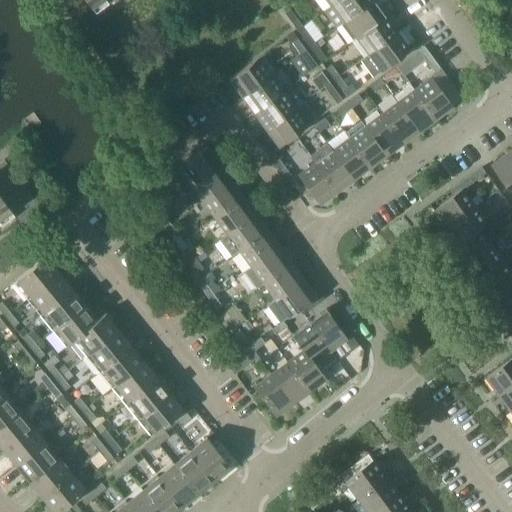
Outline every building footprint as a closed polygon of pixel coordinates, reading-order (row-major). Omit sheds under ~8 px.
[(84,0),(91,9),(102,0),(84,0)] [(316,0),(325,11),(332,5),(338,0),(316,0)] [(338,0),(332,5),(325,11),(337,27),(373,1),(372,0),(338,0)] [(373,1),(337,27),(349,44),(356,38),(385,17),(373,1)] [(290,9),(284,14),(292,25),(298,21),(290,9)] [(385,17),(356,38),(368,54),(397,33),(385,17)] [(300,21),(295,25),(310,46),(316,42),(300,21)] [(369,55),(361,60),(374,77),(381,72),(409,50),(397,33),(368,54),(369,55)] [(292,44),(289,46),(290,50),(295,57),(300,54),(305,50),(298,40),(292,44)] [(316,42),(310,46),(320,59),(325,55),(316,42)] [(424,47),(418,51),(426,61),(434,72),(440,68),(432,57),(424,47)] [(305,50),(300,54),(307,65),(313,61),(305,50)] [(267,52),(229,80),(242,97),(270,77),(279,69),(267,52)] [(333,65),(327,70),(334,80),(340,75),(333,65)] [(397,67),(381,78),(385,84),(401,72),(397,67)] [(322,73),(314,79),(322,89),(325,86),(331,82),(323,72),(322,73)] [(340,75),(334,80),(342,91),(348,87),(340,75)] [(270,77),(242,97),(254,113),(282,93),(270,77)] [(381,78),(371,86),(375,91),(385,84),(381,78)] [(431,78),(414,90),(435,119),(452,106),(451,105),(431,78)] [(331,82),(325,86),(337,103),(342,100),(343,99),(331,82)] [(409,84),(393,96),(398,102),(419,131),(435,119),(414,90),(409,84)] [(282,93),(254,113),(266,130),(294,109),(282,93)] [(359,94),(348,103),(352,109),(363,100),(359,94)] [(294,109),(266,130),(279,147),(307,126),(318,118),(305,101),(294,109)] [(398,102),(381,114),(402,143),(419,131),(398,102)] [(348,103),(337,110),(342,116),(352,109),(348,103)] [(381,114),(365,126),(386,155),(402,143),(381,114)] [(326,119),(315,126),(319,132),(330,124),(326,119)] [(362,122),(345,134),(348,138),(369,167),(386,155),(365,126),(362,122)] [(348,138),(332,150),(353,179),(369,167),(348,138)] [(328,145),(311,157),(316,162),(336,191),(353,179),(332,150),(328,145)] [(206,147),(178,167),(191,185),(219,164),(206,147)] [(511,190),(511,153),(510,151),(493,164),(511,190)] [(276,155),(271,159),(275,165),(279,170),(286,181),(292,176),(284,166),(276,155)] [(44,214),(4,160),(0,162),(0,218),(11,211),(19,222),(24,229),(44,214)] [(316,162),(298,175),(319,204),(336,191),(316,162)] [(219,164),(191,185),(203,201),(231,181),(219,164)] [(447,228),(476,207),(464,190),(487,173),(482,167),(451,190),(455,195),(434,211),(447,228)] [(231,181),(203,201),(215,218),(243,197),(231,181)] [(152,212),(162,205),(150,188),(140,195),(152,212)] [(243,197),(215,218),(227,235),(255,213),(243,197)] [(479,229),(480,230),(489,223),(476,207),(447,228),(458,243),(459,244),(479,229)] [(255,213),(227,235),(239,251),(268,230),(255,213)] [(163,214),(157,218),(165,229),(170,224),(163,214)] [(170,224),(165,229),(173,239),(178,235),(170,224)] [(492,246),(480,230),(479,229),(459,244),(458,243),(450,249),(464,267),(492,246)] [(268,230),(239,251),(251,267),(280,246),(268,230)] [(511,231),(510,232),(502,238),(509,247),(511,244),(511,231)] [(195,258),(195,257),(187,246),(181,251),(189,262),(195,258)] [(251,267),(246,271),(258,287),(263,284),(292,263),(280,246),(251,267)] [(476,283),(504,262),(492,246),(464,267),(476,283)] [(46,255),(16,279),(30,296),(60,272),(46,255)] [(195,258),(189,262),(197,273),(203,268),(195,257),(195,258)] [(488,299),(511,281),(511,272),(504,262),(476,283),(488,299)] [(292,263),(263,284),(275,300),(304,279),(292,263)] [(60,272),(30,296),(43,312),(73,288),(60,272)] [(275,300),(268,306),(281,323),(283,321),(288,318),(299,310),(309,302),(317,296),(316,296),(304,279),(275,300)] [(500,316),(511,306),(511,281),(488,299),(500,316)] [(206,283),(201,287),(209,298),(214,294),(206,283)] [(73,288),(43,312),(56,328),(85,304),(73,288)] [(317,296),(309,302),(313,307),(325,298),(321,293),(316,296),(317,296)] [(214,294),(209,298),(216,309),(221,305),(214,294)] [(2,301),(0,302),(0,310),(5,317),(11,312),(2,301)] [(309,302),(299,310),(302,315),(313,307),(309,302)] [(85,304),(56,328),(69,344),(106,314),(105,313),(97,319),(85,304)] [(234,305),(221,315),(224,320),(229,317),(238,328),(242,324),(246,321),(238,310),(234,305)] [(330,305),(326,309),(341,329),(345,326),(330,305)] [(511,332),(511,306),(500,316),(511,332)] [(326,309),(308,322),(330,351),(347,338),(341,329),(326,309)] [(11,312),(5,317),(13,326),(19,322),(11,312)] [(106,314),(69,344),(70,344),(71,343),(83,358),(118,330),(106,314)] [(232,331),(238,328),(229,317),(224,320),(232,331)] [(246,321),(242,324),(247,331),(253,327),(247,320),(246,321)] [(281,323),(273,330),(277,335),(287,326),(283,321),(281,323)] [(308,322),(290,335),(302,351),(303,350),(313,363),(314,362),(320,370),(335,358),(330,351),(308,322)] [(238,328),(232,331),(240,342),(245,338),(238,328)] [(118,330),(83,358),(96,374),(102,369),(131,345),(118,330)] [(29,334),(23,339),(31,349),(37,344),(29,334)] [(347,338),(330,351),(335,358),(336,359),(358,343),(351,335),(347,338)] [(260,337),(250,345),(254,350),(264,343),(260,337)] [(18,342),(14,345),(22,356),(28,351),(20,341),(18,342)] [(37,344),(31,349),(39,359),(45,354),(37,344)] [(131,345),(102,369),(115,385),(144,361),(131,345)] [(250,345),(226,363),(235,374),(259,357),(254,350),(250,345)] [(302,351),(287,362),(288,362),(308,391),(326,378),(320,370),(314,362),(313,363),(303,350),(302,351)] [(28,351),(22,356),(30,366),(35,362),(36,361),(28,351)] [(511,358),(487,377),(500,395),(511,385),(511,358)] [(144,361),(115,385),(128,401),(157,377),(144,361)] [(287,362),(271,374),(292,403),(308,391),(288,362),(287,362)] [(54,366),(48,371),(56,380),(62,376),(54,366)] [(69,370),(62,376),(67,381),(73,376),(69,370)] [(44,374),(40,378),(48,387),(53,383),(45,373),(44,374)] [(271,374),(254,387),(275,415),(292,403),(271,374)] [(62,376),(56,380),(65,391),(71,387),(67,381),(62,376)] [(157,377),(128,401),(140,417),(141,417),(170,393),(157,377)] [(53,383),(48,387),(56,398),(61,394),(62,393),(53,383)] [(511,385),(500,395),(511,410),(511,385)] [(141,417),(140,417),(154,433),(183,409),(170,393),(141,417)] [(7,394),(0,400),(0,425),(20,410),(7,394)] [(80,398),(74,403),(82,412),(88,407),(80,398)] [(70,406),(65,410),(73,419),(79,415),(71,405),(70,406)] [(88,407),(82,412),(91,423),(97,419),(88,407)] [(20,410),(0,425),(0,445),(3,450),(33,426),(20,410)] [(180,427),(191,418),(186,413),(184,415),(176,422),(180,427)] [(79,415),(73,419),(82,430),(87,426),(88,425),(79,415)] [(33,426),(3,450),(16,466),(46,441),(33,426)] [(106,429),(100,434),(108,444),(113,439),(106,429)] [(166,430),(154,439),(159,445),(170,435),(166,430)] [(96,437),(91,442),(99,451),(105,446),(97,437),(96,437)] [(206,437),(190,450),(213,480),(230,466),(206,437)] [(113,439),(108,444),(117,455),(123,450),(113,439)] [(154,439),(146,447),(150,452),(159,445),(154,439)] [(46,441),(16,466),(29,481),(58,457),(46,441)] [(105,446),(99,451),(108,462),(113,458),(114,457),(105,446)] [(190,450),(174,463),(198,493),(213,480),(190,450)] [(369,454),(342,474),(347,480),(374,460),(369,454)] [(134,456),(123,465),(127,471),(139,461),(134,456)] [(58,457),(29,481),(42,497),(72,473),(58,457)] [(374,460),(347,480),(359,498),(388,477),(384,472),(395,464),(391,458),(380,466),(375,459),(374,460)] [(172,461),(156,474),(182,506),(198,493),(174,463),(172,461)] [(123,465),(114,472),(118,478),(127,471),(123,465)] [(72,473),(42,497),(54,511),(57,511),(85,490),(72,473)] [(156,474),(140,487),(160,511),(173,511),(182,506),(156,474)] [(388,477),(359,498),(369,511),(374,511),(400,493),(396,488),(406,480),(402,474),(392,482),(388,477)] [(102,482),(91,491),(96,496),(107,487),(102,482)] [(160,511),(140,487),(124,499),(134,511),(160,511)] [(91,491),(82,498),(86,504),(96,496),(91,491)] [(400,493),(374,511),(408,511),(412,510),(408,505),(419,496),(415,491),(404,499),(400,493)] [(134,511),(124,499),(108,511),(134,511)]
